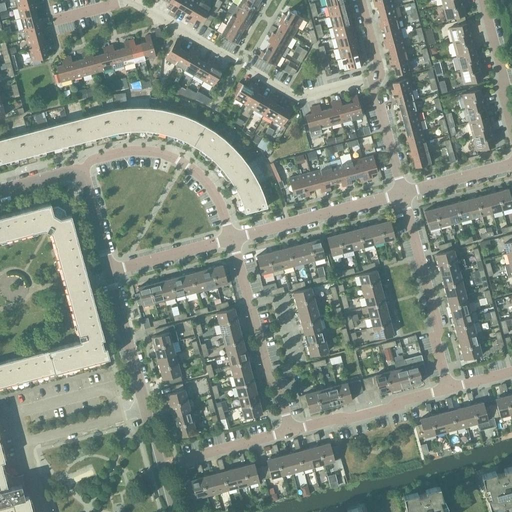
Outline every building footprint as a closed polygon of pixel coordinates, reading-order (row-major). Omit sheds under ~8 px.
[(166,7),(170,10),(175,0),(164,0),(169,2),(166,7)] [(177,7),(182,10),(188,0),(175,0),(170,10),(175,12),(177,7)] [(184,18),(189,21),(200,1),(198,0),(188,0),(182,10),(187,13),(184,18)] [(249,0),(240,0),(237,5),(252,14),(254,9),(257,10),(259,6),(249,0)] [(377,6),(378,11),(395,7),(392,0),(379,0),(373,2),(375,7),(377,6)] [(455,17),(456,21),(465,19),(464,15),(465,15),(462,7),(465,6),(463,0),(461,0),(443,5),(447,19),(455,17)] [(200,1),(189,21),(193,23),(196,18),(202,21),(210,7),(200,1)] [(327,6),(330,17),(346,12),(344,7),(347,6),(345,1),(327,6)] [(18,8),(20,18),(36,14),(35,9),(41,7),(39,2),(18,8)] [(237,5),(232,15),(248,24),(251,20),(249,19),(252,14),(237,5)] [(377,18),(379,22),(397,18),(395,7),(378,11),(380,17),(377,18)] [(283,14),(281,18),(298,28),(303,18),(297,14),(296,11),(294,10),(291,11),(289,10),(286,15),(283,14)] [(330,17),(332,27),(351,22),(350,17),(347,18),(346,12),(330,17)] [(20,18),(23,29),(45,23),(44,18),(38,19),(36,14),(20,18)] [(232,15),(226,24),(241,32),(244,27),(246,29),(248,24),(232,15)] [(281,24),(278,29),(292,37),(298,28),(281,18),(278,22),(281,24)] [(383,27),(384,32),(400,28),(397,18),(379,22),(380,27),(383,27)] [(449,28),(453,42),(473,37),(471,30),(469,31),(467,23),(466,23),(465,19),(456,21),(458,26),(449,28)] [(332,27),(335,38),(351,33),(350,28),(352,27),(351,22),(332,27)] [(23,29),(26,39),(42,35),(41,29),(46,28),(45,23),(23,29)] [(241,32),(226,24),(221,34),(237,43),(240,38),(238,37),(241,32)] [(383,38),(384,43),(403,38),(400,28),(384,32),(385,38),(383,38)] [(433,28),(427,29),(429,43),(435,42),(433,28)] [(273,32),(270,37),(287,46),(292,37),(278,29),(275,34),(273,32)] [(335,38),(338,48),(356,43),(355,38),(353,39),(351,33),(335,38)] [(26,39),(29,50),(50,44),(49,39),(43,40),(42,35),(26,39)] [(146,42),(140,43),(145,59),(155,56),(150,35),(144,36),(146,42)] [(270,42),(267,47),(281,56),(287,46),(270,37),(268,41),(270,42)] [(453,42),(456,56),(474,51),(472,44),(475,43),(473,37),(453,42)] [(388,48),(390,53),(406,49),(403,38),(384,43),(386,48),(388,48)] [(133,39),(128,40),(134,62),(145,59),(140,43),(135,45),(133,39)] [(165,59),(175,64),(183,50),(178,47),(181,42),(176,39),(165,59)] [(125,47),(120,49),(124,65),(134,62),(128,40),(123,42),(125,47)] [(338,48),(341,58),(357,54),(355,49),(358,48),(356,43),(338,48)] [(29,50),(32,60),(48,56),(46,50),(52,49),(50,44),(29,50)] [(17,45),(12,46),(15,69),(21,68),(17,45)] [(112,45),(108,46),(113,68),(124,65),(120,49),(114,50),(112,45)] [(104,53),(99,54),(103,70),(113,68),(108,46),(103,47),(104,53)] [(281,56),(267,47),(264,52),(262,51),(259,56),(276,65),(281,56)] [(175,64),(184,70),(195,50),(191,48),(188,53),(183,50),(175,64)] [(389,59),(390,64),(408,59),(406,49),(390,53),(391,59),(389,59)] [(91,50),(87,52),(92,73),(103,70),(99,54),(93,56),(91,50)] [(184,70),(194,75),(202,61),(197,58),(200,53),(195,50),(184,70)] [(456,56),(460,70),(480,65),(479,58),(476,59),(474,51),(456,56)] [(83,59),(78,60),(82,76),(92,73),(87,52),(82,53),(83,59)] [(357,54),(341,58),(344,69),(362,64),(361,59),(358,60),(357,54)] [(71,56),(66,57),(71,79),(82,76),(78,60),(72,61),(71,56)] [(71,79),(66,57),(61,59),(62,64),(56,66),(61,82),(71,79)] [(194,75),(203,80),(214,61),(210,58),(207,63),(202,61),(194,75)] [(408,59),(390,64),(391,69),(394,69),(395,74),(411,70),(408,59)] [(214,61),(203,80),(213,86),(216,79),(219,79),(221,77),(219,74),(221,72),(216,69),(219,63),(214,61)] [(480,65),(460,70),(464,84),(482,79),(480,72),(482,71),(480,65)] [(119,78),(120,88),(129,86),(127,76),(119,78)] [(391,89),(393,94),(411,89),(408,78),(392,82),(394,88),(391,89)] [(108,82),(109,90),(119,88),(117,80),(108,82)] [(234,99),(244,104),(255,85),(251,82),(248,87),(239,82),(232,93),(236,95),(234,99)] [(435,83),(430,84),(433,95),(438,93),(435,83)] [(244,104),(253,110),(262,95),(257,92),(260,87),(255,85),(244,104)] [(396,98),(398,104),(414,99),(411,89),(393,94),(394,99),(396,98)] [(461,94),(465,108),(485,103),(484,96),(481,97),(479,89),(461,94)] [(253,110),(263,115),(274,96),(270,93),(267,98),(262,95),(253,110)] [(353,102),(347,103),(352,119),(362,117),(357,95),(351,96),(353,102)] [(202,102),(207,105),(211,99),(205,96),(202,102)] [(263,115),(272,120),(280,106),(275,103),(278,98),(274,96),(263,115)] [(340,99),(335,101),(341,122),(352,119),(347,103),(342,105),(340,99)] [(397,110),(398,115),(417,110),(414,99),(398,104),(399,109),(397,110)] [(332,108),(326,109),(331,125),(341,122),(335,101),(330,102),(332,108)] [(465,108),(469,122),(487,117),(485,110),(487,109),(485,103),(465,108)] [(280,106),(272,120),(282,126),(293,107),(288,104),(285,109),(280,106)] [(319,105),(314,106),(320,128),(331,125),(326,109),(321,111),(319,105)] [(320,128),(314,106),(310,108),(311,113),(305,115),(309,131),(320,128)] [(104,111),(110,133),(118,131),(129,130),(138,130),(138,107),(127,107),(115,109),(104,111)] [(149,107),(138,107),(138,130),(146,130),(158,131),(167,133),(172,111),(161,108),(149,107)] [(192,107),(190,113),(196,116),(199,110),(192,107)] [(402,119),(403,125),(420,120),(417,110),(398,115),(400,120),(402,119)] [(45,111),(35,115),(37,120),(47,117),(45,111)] [(104,111),(75,119),(81,141),(110,133),(104,111)] [(183,114),(172,111),(167,133),(174,136),(186,141),(193,145),(205,125),(194,119),(183,114)] [(469,122),(473,136),(493,131),(491,124),(489,125),(487,117),(469,122)] [(75,119),(47,126),(53,148),(81,141),(75,119)] [(402,131),(404,136),(422,131),(420,120),(403,125),(405,130),(402,131)] [(220,122),(217,127),(222,132),(226,127),(220,122)] [(210,156),(216,162),(232,146),(224,138),(215,131),(206,126),(205,125),(193,145),(195,146),(200,149),(210,156)] [(47,126),(19,134),(25,156),(53,148),(47,126)] [(361,129),(362,135),(370,133),(369,127),(361,129)] [(408,140),(409,145),(425,141),(422,131),(404,136),(405,141),(408,140)] [(493,131),(473,136),(476,150),(494,146),(492,138),(495,137),(493,131)] [(0,162),(25,156),(19,134),(0,138),(0,162)] [(408,152),(409,157),(428,152),(425,141),(409,145),(410,151),(408,152)] [(229,178),(234,185),(254,174),(248,164),(240,154),(232,146),(216,162),(222,168),(229,178)] [(457,151),(459,160),(468,158),(464,151),(457,151)] [(428,152),(409,157),(411,162),(413,161),(415,167),(431,163),(428,152)] [(373,155),(362,158),(368,180),(373,178),(371,173),(377,171),(373,155)] [(362,158),(351,161),(356,177),(361,175),(363,181),(368,180),(362,158)] [(351,161),(341,164),(347,185),(352,184),(350,178),(356,177),(351,161)] [(270,164),(281,188),(284,187),(273,162),(270,164)] [(341,164),(331,166),(335,183),(340,181),(342,187),(347,185),(341,164)] [(331,166),(320,169),(326,191),(331,190),(329,184),(335,183),(331,166)] [(320,169),(310,172),(314,188),(319,187),(321,192),(326,191),(320,169)] [(310,172),(299,175),(305,197),(310,195),(309,190),(314,188),(310,172)] [(254,174),(234,185),(238,193),(242,203),(245,212),(267,206),(264,195),(259,184),(254,174)] [(305,197),(299,175),(288,178),(290,185),(288,188),(289,190),(292,191),(293,194),(299,192),(300,198),(305,197)] [(511,202),(508,188),(497,191),(502,209),(511,206),(511,202)] [(497,191),(487,194),(492,212),(502,209),(497,191)] [(487,194),(477,197),(481,215),(492,212),(487,194)] [(477,197),(466,200),(471,218),(481,215),(477,197)] [(466,200),(456,202),(460,220),(471,218),(466,200)] [(456,202),(445,205),(450,223),(460,220),(456,202)] [(65,283),(80,341),(0,362),(0,386),(109,357),(106,347),(110,346),(107,337),(105,328),(102,329),(88,278),(86,272),(71,215),(66,216),(65,210),(61,208),(58,206),(52,208),(51,203),(0,216),(0,240),(45,229),(49,231),(52,233),(65,283)] [(445,205),(435,208),(440,226),(450,223),(445,205)] [(440,226),(435,208),(424,211),(429,229),(440,226)] [(390,220),(379,223),(384,241),(395,238),(390,220)] [(379,223),(369,226),(374,244),(384,241),(379,223)] [(369,226),(358,228),(363,246),(374,244),(369,226)] [(358,228),(348,231),(353,249),(363,246),(358,228)] [(348,231),(337,234),(342,252),(353,249),(348,231)] [(511,233),(502,236),(504,242),(503,242),(506,253),(511,251),(511,233)] [(342,252),(337,234),(327,237),(331,255),(342,252)] [(320,239),(309,242),(314,260),(325,257),(320,239)] [(309,242),(298,244),(303,262),(314,260),(309,242)] [(298,244),(288,247),(293,265),(303,262),(298,244)] [(288,247),(278,250),(282,268),(293,265),(288,247)] [(435,254),(438,265),(456,260),(453,249),(435,254)] [(278,250),(267,253),(272,271),(282,268),(278,250)] [(272,271),(267,253),(256,256),(261,274),(272,271)] [(438,265),(441,275),(459,271),(456,260),(438,265)] [(223,265),(212,268),(216,286),(227,283),(223,265)] [(212,268),(201,270),(206,288),(216,286),(212,268)] [(201,270),(191,273),(196,291),(206,288),(201,270)] [(358,275),(361,285),(379,281),(376,270),(358,275)] [(441,275),(444,286),(462,281),(459,271),(441,275)] [(191,273),(180,276),(185,294),(196,291),(191,273)] [(180,276),(170,279),(175,297),(185,294),(180,276)] [(170,279),(159,281),(164,299),(175,297),(170,279)] [(159,281),(149,284),(154,302),(164,299),(159,281)] [(361,285),(364,296),(382,291),(379,281),(361,285)] [(444,286),(447,296),(465,291),(462,281),(444,286)] [(154,302),(149,284),(138,287),(143,305),(154,302)] [(293,292),(296,303),(314,298),(311,287),(293,292)] [(364,296),(367,306),(385,302),(382,291),(364,296)] [(447,296),(449,307),(467,302),(465,291),(447,296)] [(296,303),(299,313),(317,309),(314,298),(296,303)] [(367,306),(370,317),(388,312),(385,302),(367,306)] [(449,307),(452,317),(470,312),(467,302),(449,307)] [(216,313),(219,323),(237,319),(234,308),(216,313)] [(299,313),(302,324),(319,319),(317,309),(299,313)] [(370,317),(372,327),(390,322),(388,312),(370,317)] [(452,317),(455,328),(473,323),(470,312),(452,317)] [(219,323),(222,334),(240,329),(237,319),(219,323)] [(302,324),(304,334),(322,329),(319,319),(302,324)] [(390,322),(372,327),(375,338),(393,333),(390,322)] [(455,328),(458,338),(476,333),(473,323),(455,328)] [(151,336),(154,347),(172,342),(178,341),(173,324),(167,326),(169,332),(156,335),(151,336)] [(155,329),(156,335),(169,332),(167,326),(155,329)] [(222,334),(224,344),(242,340),(240,329),(222,334)] [(304,334),(307,345),(325,340),(322,329),(304,334)] [(458,338),(461,348),(479,344),(476,333),(458,338)] [(224,344),(227,355),(245,350),(242,340),(224,344)] [(325,340),(307,345),(310,356),(328,351),(325,340)] [(154,347),(157,358),(175,353),(172,342),(154,347)] [(479,344),(461,348),(463,359),(481,355),(479,344)] [(227,355),(230,365),(248,360),(245,350),(227,355)] [(157,358),(160,368),(178,363),(175,353),(157,358)] [(341,354),(330,357),(332,363),(343,360),(341,354)] [(230,365),(233,376),(251,371),(248,360),(230,365)] [(168,377),(180,374),(181,374),(178,363),(160,368),(163,379),(168,377)] [(417,364),(406,367),(411,384),(422,382),(420,376),(426,375),(423,363),(417,364)] [(406,367),(396,369),(400,387),(411,384),(406,367)] [(396,369),(385,372),(390,390),(400,387),(396,369)] [(233,376),(236,386),(254,381),(251,371),(233,376)] [(375,376),(378,388),(379,393),(390,390),(385,372),(374,375),(375,376)] [(180,374),(168,377),(169,384),(182,380),(180,374)] [(372,389),(378,388),(375,376),(368,377),(372,389)] [(366,391),(372,389),(368,377),(362,379),(366,391)] [(359,380),(353,381),(357,393),(363,392),(359,380)] [(236,386),(238,396),(256,392),(254,381),(236,386)] [(353,381),(347,383),(350,395),(357,393),(353,381)] [(347,382),(336,385),(341,403),(352,400),(350,395),(347,383),(347,382)] [(170,386),(172,392),(184,389),(182,383),(170,386)] [(336,385),(326,388),(331,406),(341,403),(336,385)] [(326,388),(315,391),(320,409),(331,406),(326,388)] [(167,394),(169,405),(187,400),(185,389),(184,389),(172,392),(167,394)] [(320,409),(315,391),(304,394),(305,394),(299,396),(302,408),(308,406),(309,412),(320,409)] [(238,396),(241,407),(259,402),(256,392),(238,396)] [(490,405),(494,417),(500,416),(511,414),(506,396),(495,398),(496,404),(490,405)] [(169,405),(172,415),(190,410),(187,400),(169,405)] [(259,402),(241,407),(244,418),(262,413),(259,402)] [(472,405),(477,423),(488,420),(488,419),(494,417),(490,405),(484,407),(483,402),(472,405)] [(449,411),(441,413),(446,433),(448,432),(448,430),(456,428),(451,410),(454,410),(452,404),(447,405),(449,411)] [(462,407),(467,427),(469,427),(469,425),(477,423),(472,405),(462,407)] [(451,410),(456,428),(464,426),(465,428),(467,427),(462,407),(454,410),(451,410)] [(172,415),(175,426),(193,421),(190,410),(172,415)] [(441,413),(430,416),(435,434),(443,431),(444,433),(446,433),(441,413)] [(435,434),(430,416),(419,419),(421,424),(415,425),(418,438),(424,436),(424,437),(435,434)] [(193,421),(175,426),(178,436),(196,432),(193,421)] [(0,511),(32,511),(28,495),(27,495),(22,476),(15,478),(3,471),(1,461),(4,460),(0,443),(0,511)] [(319,445),(323,463),(334,461),(334,460),(340,458),(337,446),(331,448),(330,443),(319,445)] [(287,454),(293,474),(295,473),(294,471),(303,469),(298,451),(300,450),(299,444),(294,446),(296,452),(287,454)] [(308,448),(314,468),(316,468),(315,466),(323,463),(319,445),(308,448)] [(298,451),(303,469),(311,467),(312,469),(314,468),(308,448),(300,450),(298,451)] [(277,457),(282,475),(290,472),(291,474),(293,474),(287,454),(277,457)] [(262,466),(265,479),(271,477),(282,475),(277,457),(266,460),(268,465),(262,466)] [(243,466),(248,484),(259,481),(259,480),(265,479),(262,466),(255,468),(254,463),(243,466)] [(220,472),(212,474),(217,494),(219,493),(219,491),(227,489),(222,471),(225,471),(223,465),(219,466),(220,472)] [(233,468),(238,488),(240,488),(240,486),(248,484),(243,466),(233,468)] [(511,466),(503,469),(504,472),(496,474),(495,471),(481,475),(484,487),(487,487),(490,497),(487,498),(491,511),(505,507),(504,504),(511,502),(511,501),(511,466)] [(222,471),(227,489),(235,487),(236,489),(238,488),(233,468),(225,471),(222,471)] [(337,472),(328,474),(331,487),(340,484),(337,472)] [(212,474),(202,477),(206,495),(207,495),(215,492),(215,495),(217,494),(212,474)] [(202,477),(191,480),(192,485),(186,486),(189,499),(195,497),(196,498),(197,502),(208,499),(207,495),(206,495),(202,477)] [(446,511),(445,509),(442,510),(440,499),(443,499),(439,486),(425,490),(426,493),(418,495),(417,492),(403,496),(406,508),(409,508),(410,511),(446,511)] [(253,501),(255,507),(265,504),(264,499),(253,501)]
